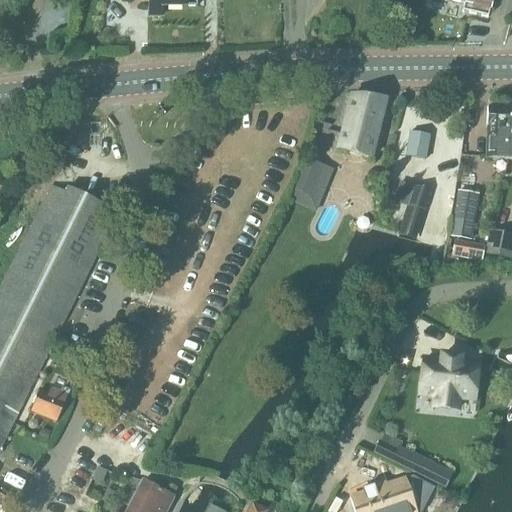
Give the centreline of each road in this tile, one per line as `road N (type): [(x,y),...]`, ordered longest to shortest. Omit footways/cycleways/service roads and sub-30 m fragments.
road 1 (secondary): [(0,99),(223,76),(511,70)]
road 2 (residential): [(324,511),(380,385),(443,296),(511,279)]
